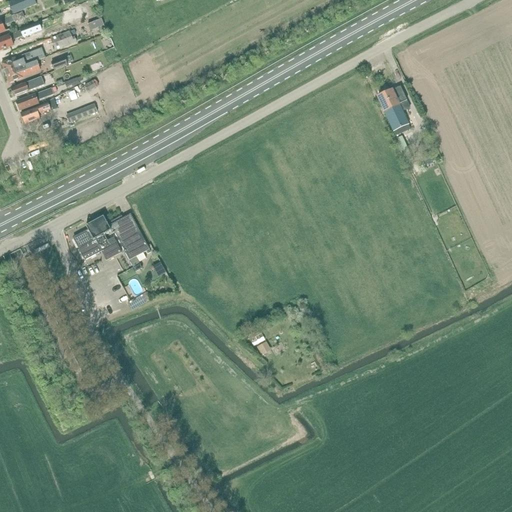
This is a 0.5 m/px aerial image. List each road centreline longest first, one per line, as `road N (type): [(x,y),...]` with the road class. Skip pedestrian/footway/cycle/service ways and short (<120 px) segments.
road 1 (unclassified): [(54,226),(475,0)]
road 2 (primary): [(0,226),(418,0)]
road 3 (unclassified): [(211,511),(93,334),(54,226)]
